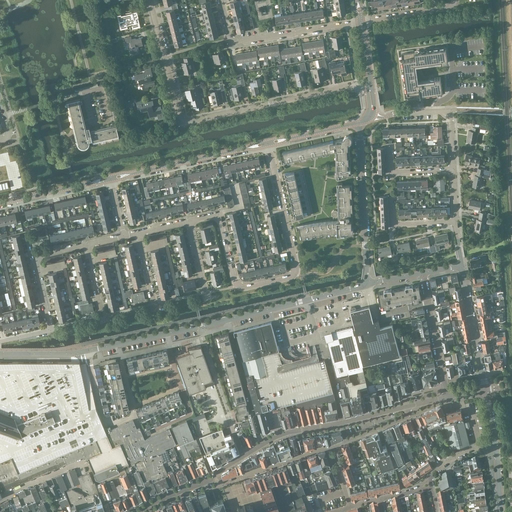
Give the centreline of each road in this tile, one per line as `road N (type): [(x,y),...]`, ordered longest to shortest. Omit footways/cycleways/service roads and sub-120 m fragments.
road 1 (unclassified): [(0,354),(76,353),(306,299)]
road 2 (residential): [(179,120),(369,83)]
road 3 (residential): [(367,285),(358,122)]
road 4 (residential): [(342,423),(279,435),(209,480)]
road 5 (tertiary): [(109,178),(250,147)]
road 6 (residential): [(453,169),(450,111),(370,115)]
road 7 (residential): [(291,277),(296,265),(267,145)]
road 8 (residential): [(229,41),(360,21)]
road 9 (residential): [(342,423),(306,299)]
road 10 (residential): [(291,277),(238,285),(221,212)]
road 11 (residential): [(209,480),(221,483),(328,446)]
road 12 (residential): [(33,256),(49,327),(0,341)]
road 13 (residential): [(179,120),(149,0)]
